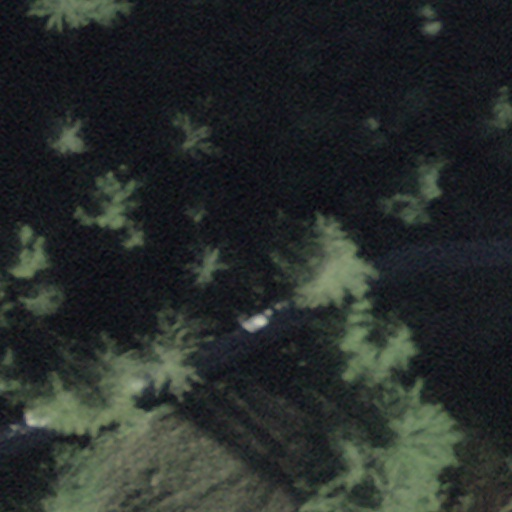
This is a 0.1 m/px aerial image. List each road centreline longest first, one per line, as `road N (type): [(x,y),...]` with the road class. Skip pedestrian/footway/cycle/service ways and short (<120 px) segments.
road 1 (track): [(0,443),(236,350),(347,281),(442,251),(511,240)]
road 2 (track): [(332,511),(411,395),(511,309)]
